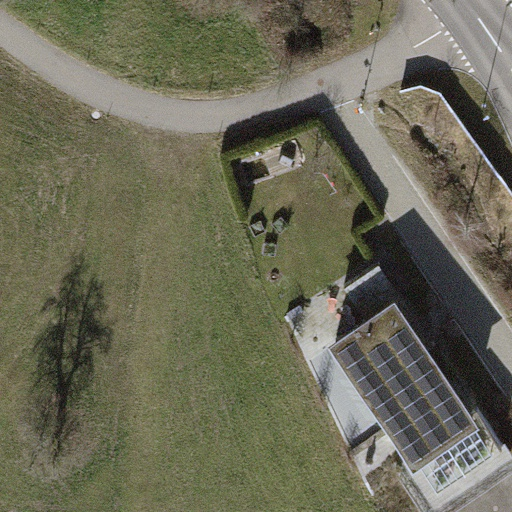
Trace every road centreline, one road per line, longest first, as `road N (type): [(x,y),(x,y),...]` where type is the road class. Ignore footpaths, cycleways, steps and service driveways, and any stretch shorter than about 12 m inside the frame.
road 1 (residential): [(0,25),(47,62),(126,102),(207,118),(258,110),(447,31),(494,35)]
road 2 (track): [(328,84),(511,361)]
